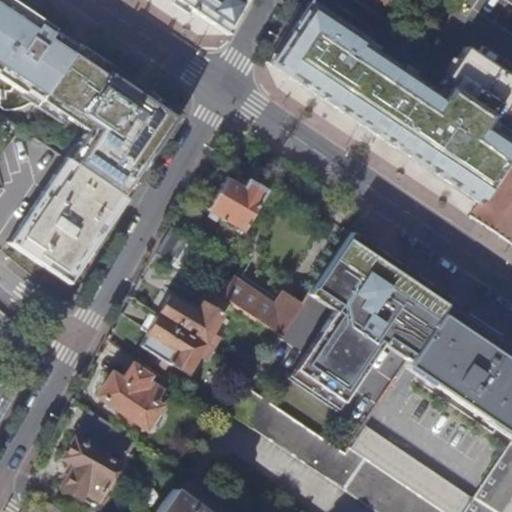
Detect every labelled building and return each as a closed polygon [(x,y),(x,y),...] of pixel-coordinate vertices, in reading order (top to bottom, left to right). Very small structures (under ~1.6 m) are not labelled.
[(0,0),(0,78),(22,93),(24,89),(39,100),(75,48),(67,43),(59,38),(37,22),(36,24),(25,17),(0,0)] [(504,163),(511,150),(511,147),(491,134),(511,102),(511,88),(457,54),(430,94),(297,7),(267,59),(273,84),(468,218),(484,193),(504,163)] [(136,90),(75,48),(39,100),(85,130),(65,160),(121,199),(175,117),(136,90)] [(511,150),(504,163),(484,193),(468,218),(484,229),(487,231),(511,247),(511,150)] [(85,254),(121,199),(65,160),(63,159),(6,242),(66,283),(85,254)] [(265,190),(246,179),(241,187),(223,177),(205,209),(241,230),(265,190)] [(197,245),(170,227),(155,254),(182,271),(197,245)] [(359,240),(348,233),(304,297),(314,304),(328,313),(308,343),(287,375),(337,408),(357,376),(379,342),(406,359),(447,300),(359,240)] [(245,269),(239,265),(218,295),(230,303),(279,335),(299,305),(280,293),(272,305),(236,281),(245,269)] [(170,296),(158,315),(203,344),(210,349),(216,339),(210,335),(230,303),(218,295),(205,287),(198,301),(202,304),(197,313),(170,296)] [(413,370),(511,436),(511,434),(511,345),(455,306),(447,300),(406,359),(403,363),(413,370)] [(204,359),(210,349),(203,344),(158,315),(138,346),(169,365),(171,363),(187,373),(198,356),(204,359)] [(245,358),(238,368),(250,378),(257,367),(245,358)] [(27,376),(34,364),(25,360),(19,372),(27,376)] [(110,375),(95,397),(142,427),(154,408),(149,404),(157,393),(142,383),(146,377),(129,366),(119,381),(110,375)] [(231,378),(244,387),(245,386),(250,378),(238,368),(231,378)] [(226,413),(374,511),(440,511),(347,448),(343,453),(245,386),(244,387),(226,413)] [(117,449),(125,435),(88,411),(85,414),(83,412),(76,422),(80,425),(79,428),(117,449)] [(462,511),(471,499),(362,425),(347,448),(440,511),(462,511)] [(75,433),(60,458),(74,466),(60,488),(91,506),(120,459),(75,433)] [(511,434),(511,436),(471,499),(462,511),(500,511),(511,495),(511,434)] [(201,511),(171,489),(153,511),(207,511),(203,509),(201,511)]
